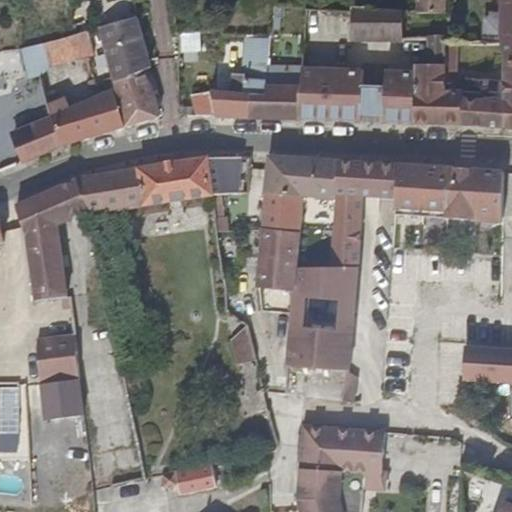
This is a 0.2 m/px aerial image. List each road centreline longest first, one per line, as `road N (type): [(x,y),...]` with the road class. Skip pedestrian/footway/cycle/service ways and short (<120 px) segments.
road 1 (residential): [(0,196),(182,145),(511,149)]
road 2 (unknown): [(511,446),(436,411),(314,392),(303,404),(302,457)]
